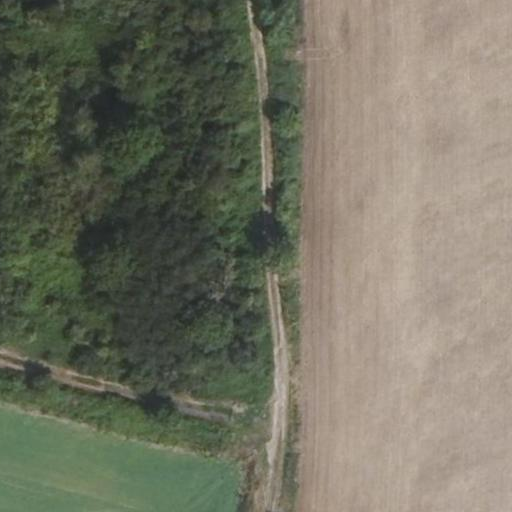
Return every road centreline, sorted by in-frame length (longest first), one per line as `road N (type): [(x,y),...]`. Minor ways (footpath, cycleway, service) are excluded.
road 1 (track): [(280,423),(252,0)]
road 2 (track): [(0,364),(280,423)]
